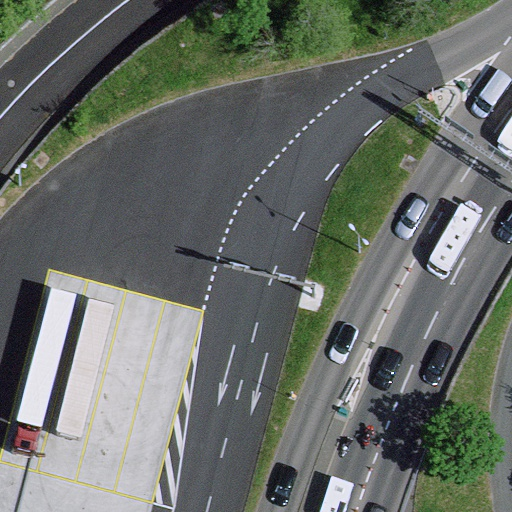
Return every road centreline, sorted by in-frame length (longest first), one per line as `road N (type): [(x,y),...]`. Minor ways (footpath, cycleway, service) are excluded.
road 1 (motorway): [(511,118),(431,186),(392,237),(333,351),(275,511)]
road 2 (motorway): [(511,163),(430,320),(357,511)]
road 3 (motorway): [(511,15),(395,78)]
